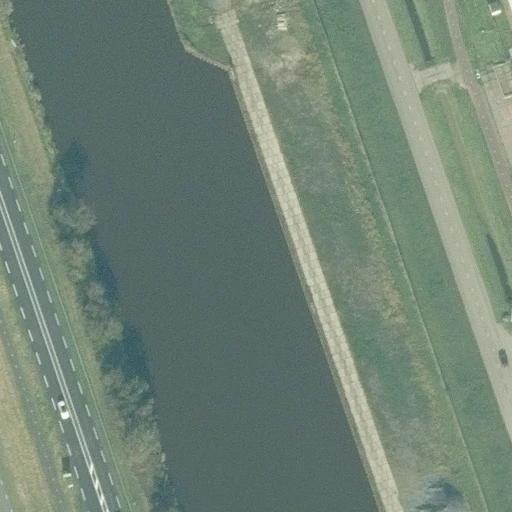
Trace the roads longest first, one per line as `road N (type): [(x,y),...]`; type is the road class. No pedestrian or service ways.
road 1 (unclassified): [(511,408),(371,0)]
road 2 (primary): [(77,420),(0,197)]
